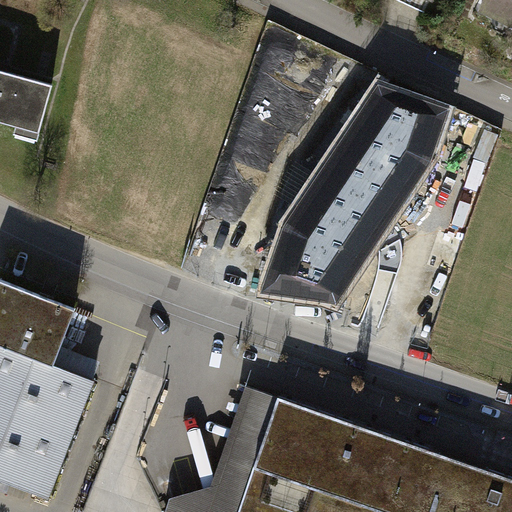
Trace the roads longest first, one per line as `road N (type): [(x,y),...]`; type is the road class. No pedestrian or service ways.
road 1 (residential): [(511,409),(149,279),(0,214)]
road 2 (residential): [(285,0),(511,106)]
